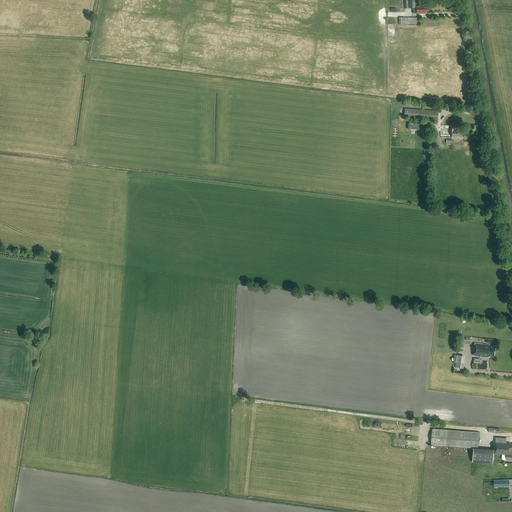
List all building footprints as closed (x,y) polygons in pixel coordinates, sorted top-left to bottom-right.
[(414,0),(408,0),(409,8),(413,8),(413,14),(417,13),(417,14),(426,13),(426,12),(429,12),(428,7),(426,7),(426,5),(416,6),(416,8),(415,8),(414,0)] [(405,108),(404,118),(437,120),(438,111),(405,108)] [(441,128),(440,140),(445,141),(446,138),(449,138),(449,141),(453,141),(457,141),(458,134),(455,134),(455,129),(452,129),(452,130),(450,129),(441,128)] [(459,335),(459,343),(470,343),(471,336),(459,335)] [(493,357),(495,347),(489,346),(490,345),(475,343),(473,356),(488,358),(488,356),(493,357)] [(478,448),(479,432),(432,429),(431,445),(478,448)] [(511,444),(510,444),(510,442),(511,442),(511,438),(497,437),(495,454),(507,455),(506,460),(511,460),(511,444)]
